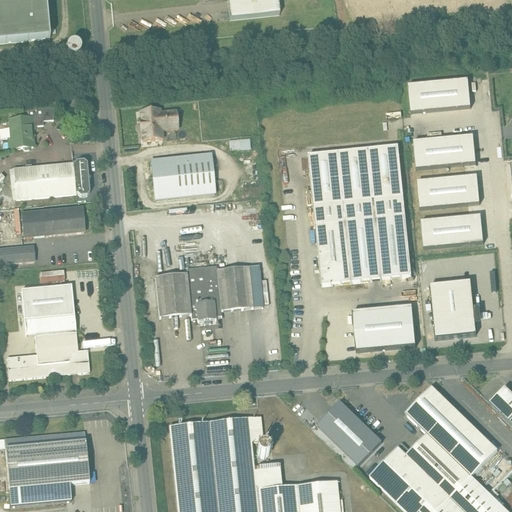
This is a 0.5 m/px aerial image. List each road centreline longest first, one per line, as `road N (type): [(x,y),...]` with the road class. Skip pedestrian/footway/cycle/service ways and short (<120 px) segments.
road 1 (unclassified): [(137,399),(97,0)]
road 2 (unclassified): [(137,399),(511,364)]
road 3 (unclassified): [(0,411),(137,399)]
